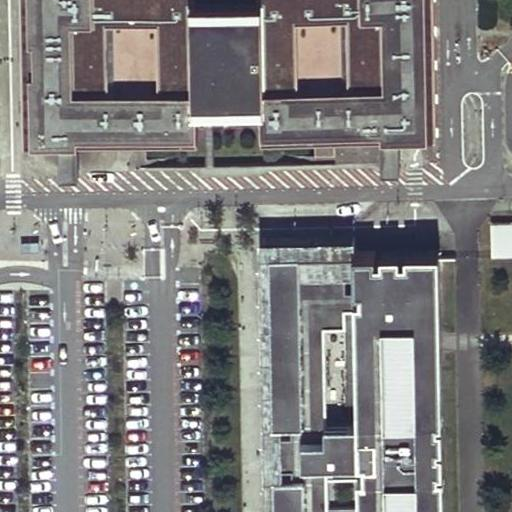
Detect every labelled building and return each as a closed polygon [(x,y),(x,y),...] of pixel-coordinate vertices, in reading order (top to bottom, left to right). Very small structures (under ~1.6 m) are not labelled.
[(80,137),(199,135),(199,106),(198,93),(262,92),(263,104),(263,134),(315,133),(316,155),(336,154),(335,133),(402,131),(399,0),(22,0),(25,142),(80,141),(80,137)] [(399,0),(402,131),(402,135),(437,134),(434,0),(399,0)] [(262,92),(198,93),(199,106),(263,104),(262,92)] [(511,216),(490,217),(490,251),(511,250),(511,216)] [(444,511),(440,258),(377,258),(376,250),(355,251),(356,274),(340,274),(325,274),(325,252),(263,252),(265,422),(292,423),(292,433),(266,431),(267,466),(293,465),(294,476),(268,475),(268,511),(444,511)]
